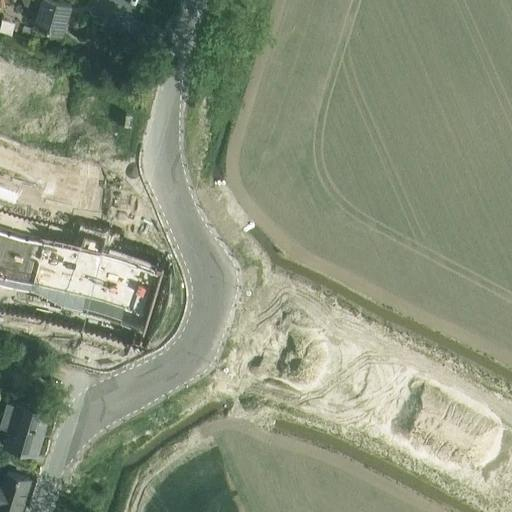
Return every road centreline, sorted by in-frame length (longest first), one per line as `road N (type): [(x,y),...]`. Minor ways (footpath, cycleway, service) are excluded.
road 1 (primary): [(0,263),(214,322),(409,401),(511,454)]
road 2 (unclassified): [(198,0),(41,511)]
